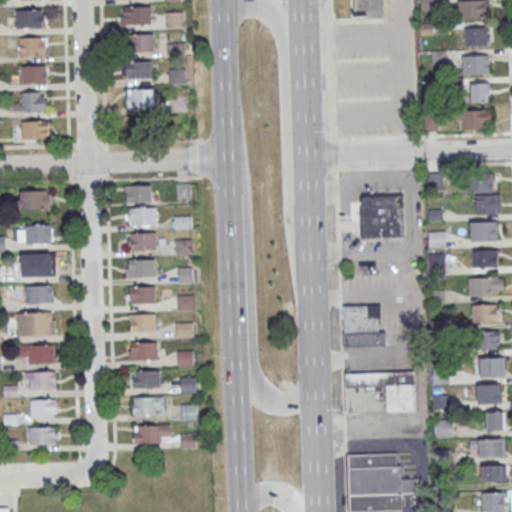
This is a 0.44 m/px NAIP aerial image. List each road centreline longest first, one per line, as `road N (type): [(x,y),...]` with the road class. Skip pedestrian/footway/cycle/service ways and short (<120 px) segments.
road 1 (primary): [(320,511),(301,0)]
road 2 (residential): [(95,455),(80,0)]
road 3 (primary): [(312,283),(290,232),(278,26),(257,5),(221,14)]
road 4 (primary): [(230,239),(240,511)]
road 5 (primary): [(230,239),(246,266),(259,398),(288,407),(316,386)]
road 6 (residential): [(227,161),(0,168)]
road 7 (residential): [(511,148),(307,158)]
road 8 (primary): [(220,0),(228,191)]
